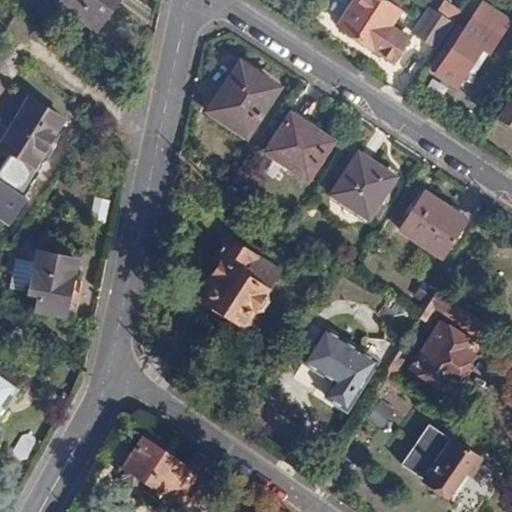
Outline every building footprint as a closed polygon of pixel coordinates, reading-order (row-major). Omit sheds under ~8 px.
[(96,31),(118,0),(59,0),(57,3),(96,31)] [(358,9),(345,29),(375,49),(389,28),(399,13),(380,0),(355,0),(352,5),(358,9)] [(352,5),(339,26),(345,29),(358,9),(352,5)] [(428,9),(412,34),(420,39),(435,14),(428,9)] [(470,11),(433,66),(458,82),(468,68),(476,73),(502,32),(470,11)] [(435,14),(420,39),(436,51),(453,25),(435,14)] [(389,28),(375,49),(395,63),(409,41),(389,28)] [(238,60),(207,107),(245,133),(276,86),(238,60)] [(2,144),(34,165),(62,119),(29,99),(2,144)] [(511,102),(501,120),(511,126),(511,102)] [(291,114),(266,153),(309,181),(333,142),(291,114)] [(358,153),(331,196),(370,220),(396,178),(358,153)] [(0,216),(9,223),(26,198),(0,180),(0,216)] [(425,194),(401,232),(441,258),(465,220),(425,194)] [(211,288),(202,302),(242,330),(253,314),(259,313),(263,306),(261,302),(278,278),(227,242),(215,260),(220,265),(211,277),(216,281),(211,288)] [(34,254),(25,293),(37,296),(34,311),(72,319),(76,299),(65,296),(73,262),(34,254)] [(205,273),(200,280),(211,288),(216,281),(211,277),(205,273)] [(438,310),(470,334),(479,321),(436,292),(421,316),(430,322),(438,310)] [(402,346),(384,375),(391,380),(425,327),(418,321),(408,337),(402,346)] [(437,321),(408,367),(448,394),(478,349),(437,321)] [(400,331),(394,341),(402,346),(408,337),(400,331)] [(302,364),(333,385),(324,399),(345,413),(375,366),(323,332),(302,364)] [(0,372),(0,412),(8,400),(13,404),(23,389),(16,384),(37,353),(24,344),(3,375),(0,372)] [(382,400),(370,417),(385,427),(397,409),(382,400)] [(401,463),(446,496),(463,472),(471,478),(483,461),(430,423),(401,463)] [(14,454),(26,459),(35,436),(23,431),(14,454)] [(126,464),(123,468),(126,470),(150,487),(153,488),(155,485),(181,502),(197,477),(143,440),(134,452),(128,453),(124,460),(126,464)] [(332,457),(314,485),(330,496),(347,468),(332,457)] [(120,479),(144,495),(150,487),(126,470),(120,479)] [(463,472),(446,496),(454,502),(471,478),(463,472)]
